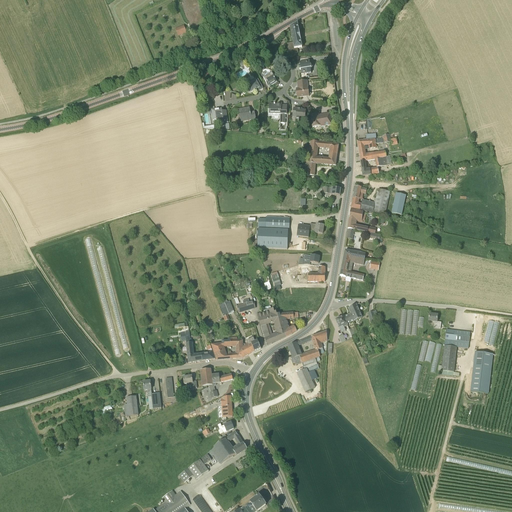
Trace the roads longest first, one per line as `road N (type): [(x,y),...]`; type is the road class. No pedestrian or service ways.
road 1 (secondary): [(251,373),(326,304),(349,181),(349,120)]
road 2 (tertiary): [(0,130),(76,110),(264,38)]
road 3 (track): [(0,194),(37,266),(119,376)]
road 4 (residential): [(119,376),(226,362),(251,373)]
road 5 (unclassified): [(0,410),(119,376)]
